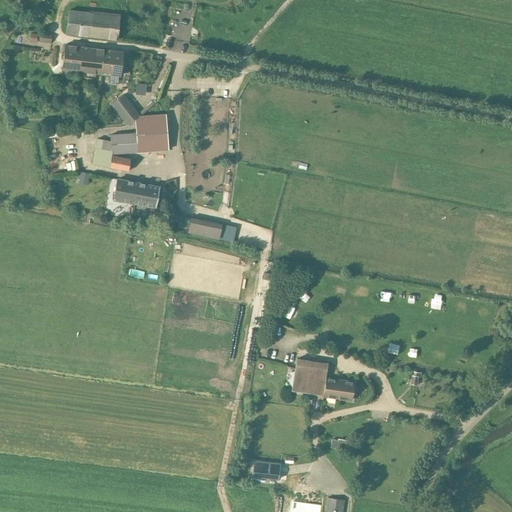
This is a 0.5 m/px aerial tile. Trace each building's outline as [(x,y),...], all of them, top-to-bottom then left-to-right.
[(69,9),(66,34),(116,40),(119,16),(69,9)] [(39,42),(51,43),(51,34),(40,33),(39,42)] [(171,49),(186,55),(190,45),(174,39),(171,49)] [(81,71),(84,47),(65,44),(62,68),(81,71)] [(103,49),(84,47),(81,71),(100,73),(103,49)] [(122,52),(103,49),(100,73),(119,76),(122,52)] [(135,94),(144,94),(145,84),(135,83),(135,94)] [(127,125),(139,115),(123,95),(111,105),(127,125)] [(118,135),(110,136),(110,141),(111,154),(113,154),(131,153),(168,150),(167,131),(165,113),(139,116),(135,120),(136,134),(118,135)] [(40,130),(42,138),(54,135),(52,127),(40,130)] [(97,139),(92,164),(110,167),(112,156),(113,154),(111,154),(110,141),(97,139)] [(110,167),(110,169),(127,171),(130,159),(112,156),(110,167)] [(86,187),(87,178),(76,176),(74,185),(86,187)] [(134,203),(137,204),(136,208),(153,211),(154,207),(155,207),(159,187),(116,180),(113,200),(134,204),(134,203)] [(180,215),(177,227),(188,230),(187,233),(219,239),(222,224),(202,220),(190,217),(180,215)] [(341,285),(340,293),(348,294),(349,286),(341,285)] [(452,310),(463,313),(465,303),(454,300),(452,310)] [(283,315),(292,321),(298,311),(289,305),(283,315)] [(322,395),(325,378),(327,364),(296,359),(291,391),(322,395)] [(412,376),(411,385),(418,386),(419,377),(421,377),(422,374),(414,373),(413,376),(412,376)] [(325,378),(322,395),(322,396),(351,400),(352,394),(354,394),(354,389),(353,388),(354,382),(325,378)] [(336,449),(350,451),(352,442),(337,440),(336,449)] [(254,453),(252,476),(281,480),(285,459),(254,453)] [(342,511),(345,500),(327,497),(324,511),(342,511)] [(319,511),(321,504),(297,500),(294,511),(319,511)]
